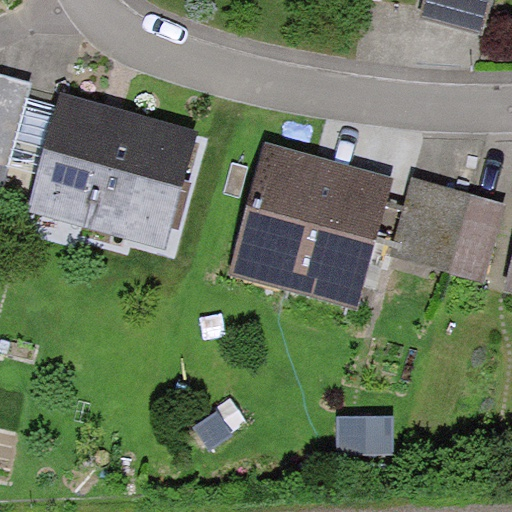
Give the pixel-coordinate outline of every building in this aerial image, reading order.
[(487,0),(410,0),(408,7),(476,32),(487,0)] [(35,84),(1,75),(0,77),(0,195),(5,197),(35,84)] [(197,135),(59,99),(29,217),(167,252),(197,135)] [(391,168),(265,133),(228,265),(354,301),(391,168)] [(510,196),(416,167),(392,244),(487,272),(510,196)]
